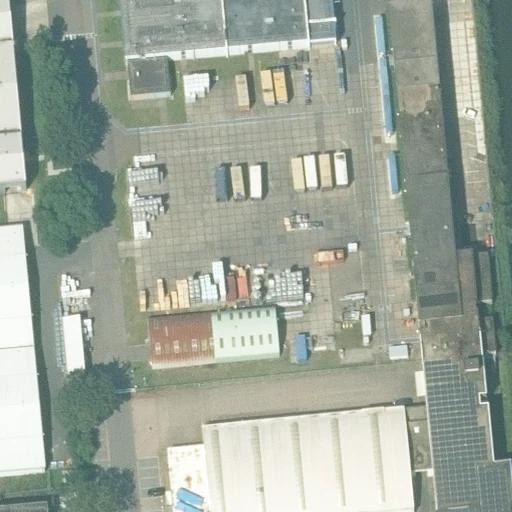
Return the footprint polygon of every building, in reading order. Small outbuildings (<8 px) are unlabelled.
[(119,0),(125,65),(336,45),(331,0),(119,0)] [(0,192),(27,190),(11,6),(0,7),(0,192)] [(204,450),(164,454),(169,498),(172,497),(173,511),(170,511),(169,511),(413,511),(410,477),(433,475),(436,511),(511,511),(511,473),(511,469),(493,471),(483,358),(496,357),(493,321),(478,322),(476,306),(491,305),(486,258),(458,261),(434,10),(389,14),(427,410),(322,420),(321,412),(304,413),(304,408),(263,411),(264,425),(202,431),(204,450)] [(465,23),(449,25),(461,153),(478,152),(465,23)] [(72,203),(71,191),(50,194),(51,206),(72,203)] [(22,231),(7,232),(0,232),(0,477),(45,473),(23,247),(22,231)] [(274,307),(147,319),(152,369),(279,357),(274,307)] [(67,377),(84,376),(83,321),(66,322),(67,377)] [(373,363),(372,346),(339,349),(341,365),(373,363)]
